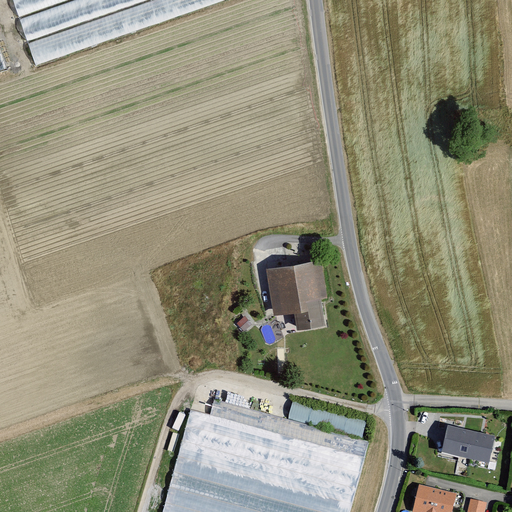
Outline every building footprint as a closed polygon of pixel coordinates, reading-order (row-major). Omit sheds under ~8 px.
[(12,0),(36,67),(229,0),(12,0)] [(321,262),(266,271),(273,316),(294,313),(296,330),(324,326),(320,300),(327,298),(321,262)] [(163,511),(350,511),(368,438),(356,435),(359,422),(337,416),(337,414),(292,403),(289,418),(213,400),(210,414),(188,409),(163,511)] [(448,426),(442,451),(490,462),(495,436),(448,426)] [(419,488),(413,511),(451,511),(455,496),(419,488)] [(470,503),(468,511),(482,511),(484,506),(470,503)]
